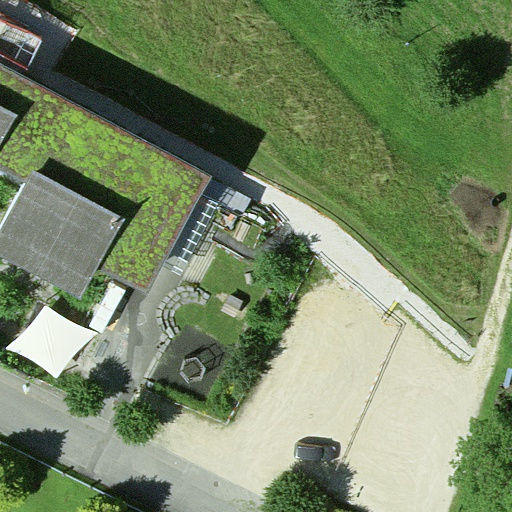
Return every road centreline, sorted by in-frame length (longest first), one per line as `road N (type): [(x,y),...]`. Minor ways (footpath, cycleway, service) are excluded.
road 1 (track): [(434,511),(511,272)]
road 2 (residential): [(193,511),(0,413)]
